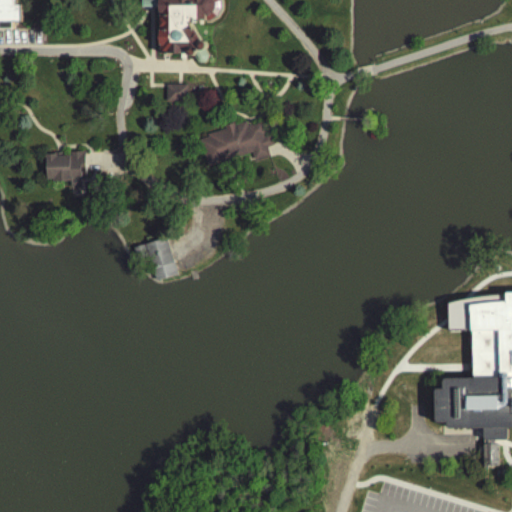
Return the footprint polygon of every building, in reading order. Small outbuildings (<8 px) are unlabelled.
[(0,0),(0,35),(13,35),(13,33),(13,30),(13,28),(15,28),(22,28),(22,25),(21,9),(17,9),(16,0),(0,0)] [(142,0),(142,11),(147,11),(150,11),(154,11),(159,11),(157,13),(156,15),(156,18),(157,20),(158,21),(159,21),(160,58),(161,59),(163,59),(170,59),(179,59),(182,59),(184,58),(185,58),(186,59),(187,61),(188,61),(189,62),(191,62),(193,61),(194,63),(196,67),(199,68),(200,69),(202,68),(204,68),(205,67),(206,65),(207,64),(207,62),(207,60),(204,55),(205,53),(206,52),(206,49),(205,48),(204,46),(202,46),(200,45),(191,30),(192,29),(194,28),(194,26),(197,26),(197,29),(201,29),(201,26),(204,26),(204,28),(209,28),(217,23),(222,15),(222,5),(218,0),(142,0)] [(165,90),(165,91),(165,93),(165,108),(187,108),(187,89),(180,89),(178,90),(165,90)] [(197,145),(206,172),(251,158),(253,165),(268,160),(266,152),(272,150),(264,126),(259,128),(255,129),(251,131),(250,129),(246,130),(245,126),(233,130),(232,128),(223,131),(224,133),(206,139),(207,142),(197,145)] [(44,159),(46,185),(52,185),(52,187),(69,187),(70,192),(79,192),(79,183),(85,183),(84,175),(84,171),(84,167),(84,162),(84,156),(69,157),(69,160),(59,161),(56,161),(55,158),(44,159)] [(132,252),(165,243),(170,259),(177,280),(154,286),(146,260),(135,263),(132,252)] [(441,383),(441,393),(434,393),(434,427),(440,427),(446,427),(446,434),(480,433),(480,450),(481,471),(497,471),(497,464),(497,450),(497,449),(492,448),(492,446),(492,445),(503,445),(504,444),(505,444),(505,443),(505,432),(511,432),(511,297),(505,297),(505,298),(504,298),(501,298),(494,298),(485,299),(477,300),(472,301),(470,302),(468,302),(461,304),(459,304),(458,304),(455,305),(449,306),(446,307),(446,321),(446,327),(446,338),(470,337),(470,369),(471,373),(471,376),(471,382),(441,383)]
